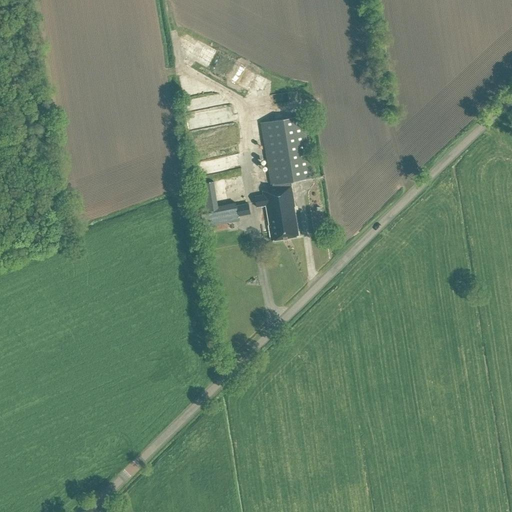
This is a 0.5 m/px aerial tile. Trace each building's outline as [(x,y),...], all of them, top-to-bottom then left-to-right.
[(289,100),(288,91),(272,92),(273,101),(289,100)] [(204,95),(205,105),(221,103),(219,92),(204,95)] [(302,116),(262,122),(271,183),(312,177),(302,116)] [(208,151),(206,130),(190,131),(192,153),(208,151)] [(216,155),(237,150),(235,142),(214,147),(216,155)] [(234,176),(237,196),(244,195),(241,175),(234,176)] [(217,206),(213,182),(196,185),(202,228),(239,222),(238,218),(250,216),(248,204),(236,206),(236,203),(217,206)] [(263,191),(264,195),(254,198),(256,209),(265,206),(271,240),(299,235),(291,186),(263,191)]
